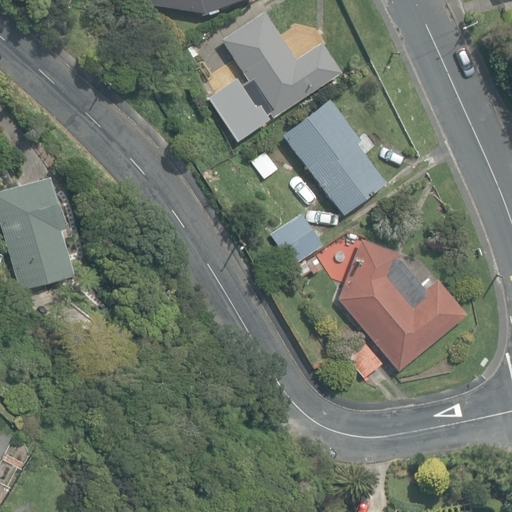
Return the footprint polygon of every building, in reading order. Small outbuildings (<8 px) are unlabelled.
[(206,10),(207,12),(217,9),(216,6),(232,0),(142,0),(142,2),(202,11),(206,10)] [(259,97),(271,116),(341,70),(320,40),(294,57),(263,9),(220,38),(250,83),(247,85),(256,99),(259,97)] [(185,48),(197,65),(224,46),(212,29),(185,48)] [(280,133),(341,214),(385,180),(355,141),(360,138),(328,96),(280,133)] [(250,160),(263,178),(277,168),(264,150),(250,160)] [(0,188),(0,227),(19,290),(73,273),(59,229),(64,227),(47,174),(0,188)] [(269,232),(291,265),(322,244),(300,211),(269,232)] [(336,297),(397,369),(465,312),(435,277),(423,287),(397,256),(398,253),(392,251),(392,250),(359,238),(336,297)] [(300,276),(310,271),(312,275),(323,268),(314,254),(294,266),(300,276)] [(338,350),(360,377),(380,360),(357,334),(338,350)]
